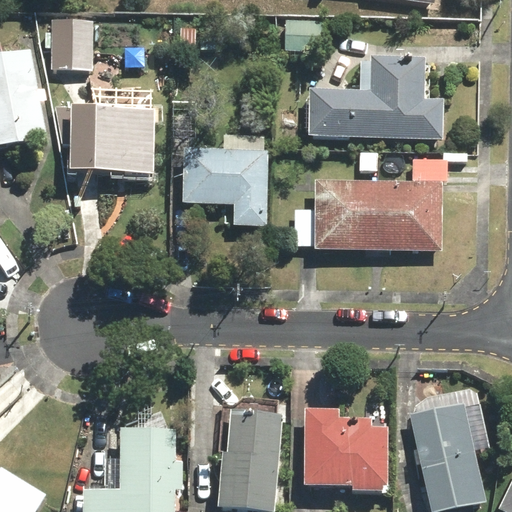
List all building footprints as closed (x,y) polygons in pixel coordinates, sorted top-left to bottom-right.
[(362,0),(363,1),(431,10),(432,0),(362,0)] [(93,26),(48,25),(46,77),(90,79),(93,26)] [(322,30),(280,27),(278,55),(321,58),(322,30)] [(0,156),(43,149),(26,58),(0,62),(0,156)] [(303,98),(302,146),(439,148),(440,106),(421,106),(421,65),(366,64),(366,67),(355,67),(355,98),(303,98)] [(74,113),(53,113),(58,150),(63,151),(63,184),(149,185),(150,118),(74,117),(74,113)] [(264,158),(177,156),(176,212),(229,213),(229,234),(263,234),(264,158)] [(444,159),(411,158),(410,186),(443,188),(444,159)] [(439,189),(309,189),(309,215),(292,215),(292,252),(309,252),(309,259),(439,259),(439,189)] [(0,299),(9,285),(0,278),(0,299)] [(480,511),(460,411),(405,423),(422,511),(480,511)] [(334,418),(299,417),(297,496),(346,497),(346,501),(377,502),(377,498),(382,498),(384,435),(367,435),(367,426),(334,425),(334,418)] [(269,511),(278,424),(225,419),(220,463),(216,463),(211,511),(269,511)] [(76,498),(75,511),(168,511),(169,499),(177,500),(178,469),(170,469),(171,439),(113,438),(113,470),(97,470),(97,498),(76,498)] [(511,511),(511,476),(494,511),(511,511)] [(0,511),(36,511),(42,503),(0,477),(0,511)]
